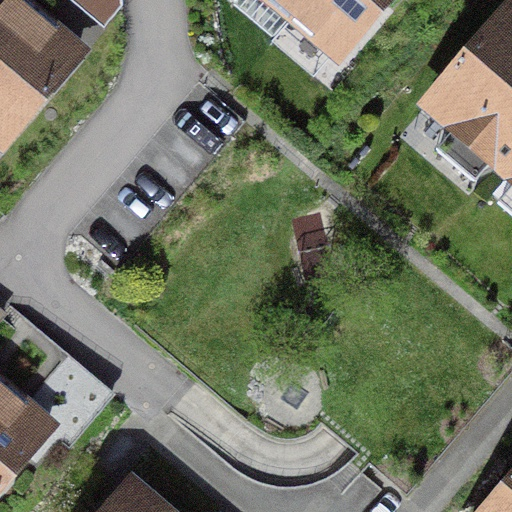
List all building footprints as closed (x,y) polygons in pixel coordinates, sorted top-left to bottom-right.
[(0,0),(0,145),(3,148),(85,52),(56,26),(31,5),(24,0),(0,0)] [(124,10),(123,0),(24,0),(31,5),(35,0),(66,0),(105,32),(124,10)] [(256,0),(339,70),(398,0),(256,0)] [(511,179),(511,11),(429,109),(511,179)] [(0,328),(9,317),(0,309),(0,328)] [(0,479),(48,424),(14,395),(0,382),(0,479)] [(511,511),(511,489),(492,511),(511,511)] [(162,511),(137,490),(117,511),(162,511)]
